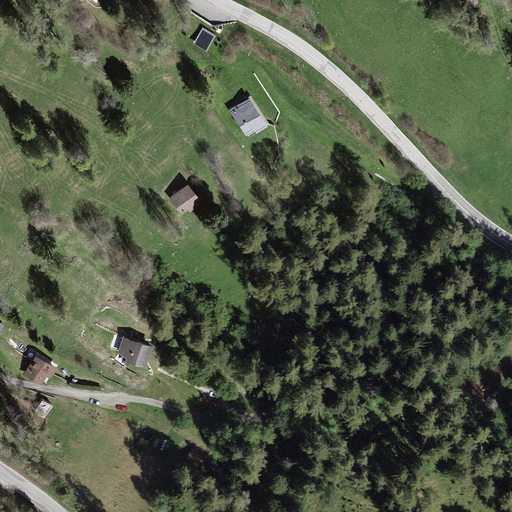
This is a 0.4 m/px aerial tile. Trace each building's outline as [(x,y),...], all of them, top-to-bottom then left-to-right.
[(201,25),(194,41),(207,47),(214,30),(201,25)] [(249,97),(229,110),(248,138),(267,125),(249,97)] [(187,183),(170,198),(183,213),(200,198),(187,183)] [(153,346),(122,335),(115,355),(146,365),(153,346)] [(56,368),(34,355),(23,374),(45,387),(56,368)]
